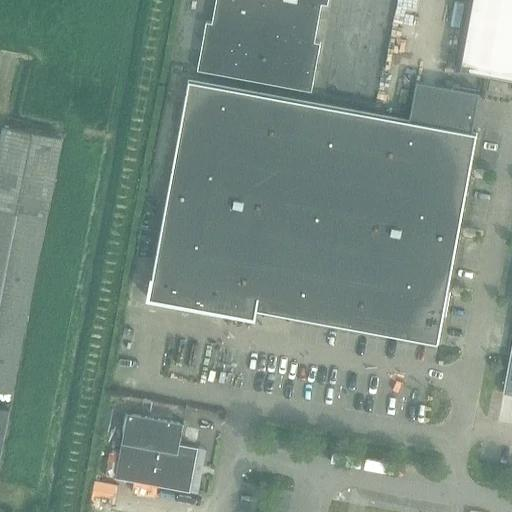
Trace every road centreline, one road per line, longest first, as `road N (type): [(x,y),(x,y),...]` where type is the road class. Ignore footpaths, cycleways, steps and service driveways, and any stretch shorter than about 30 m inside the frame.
road 1 (unclassified): [(318,470),(511,505)]
road 2 (unclassified): [(318,470),(238,453),(222,511)]
